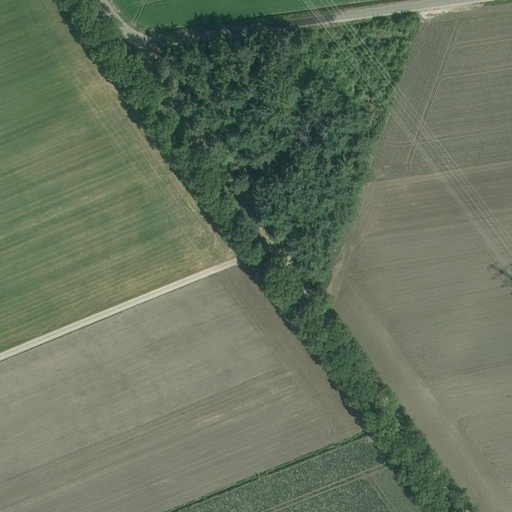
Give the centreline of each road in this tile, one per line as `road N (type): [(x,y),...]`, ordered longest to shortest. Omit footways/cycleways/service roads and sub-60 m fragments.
road 1 (track): [(463,511),(133,37)]
road 2 (unclassified): [(100,0),(128,34),(159,43),(464,0)]
road 3 (track): [(0,358),(275,245)]
